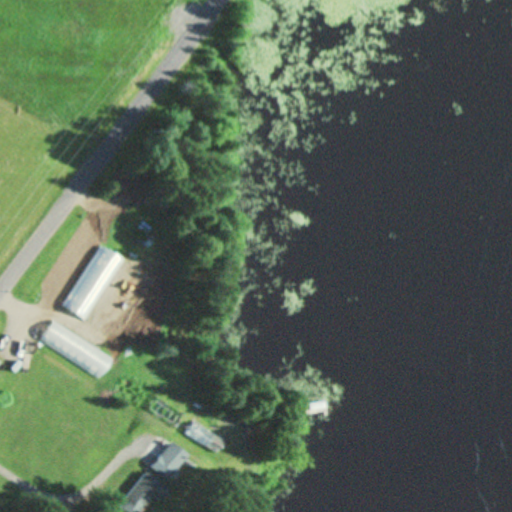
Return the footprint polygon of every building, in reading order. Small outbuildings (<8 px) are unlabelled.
[(120,258),(102,288),(91,281),(87,287),(79,282),(101,247),(120,258)] [(141,271),(136,287),(120,281),(126,266),(141,271)] [(207,427),(233,448),(241,438),(215,417),(207,427)] [(151,469),(168,484),(189,460),(171,445),(151,469)] [(159,504),(168,493),(146,475),(119,508),(123,511),(142,511),(153,499),(159,504)]
